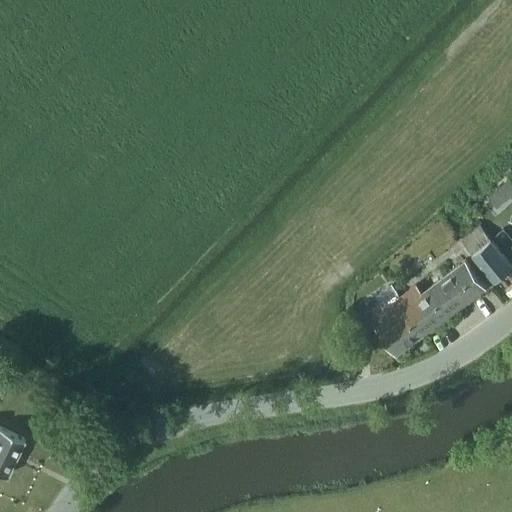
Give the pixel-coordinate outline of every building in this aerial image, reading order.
[(462,239),(494,280),(511,266),(511,264),(480,225),(462,239)] [(448,315),(465,302),(486,286),(466,259),(444,275),(427,288),(448,315)] [(402,308),(422,334),(443,319),(448,315),(427,288),(423,292),(416,283),(399,296),(405,306),(402,308)] [(405,306),(399,296),(384,307),(379,300),(365,311),(376,326),(376,327),(396,354),(422,334),(402,308),(405,306)] [(0,452),(14,459),(24,438),(0,426),(0,452)] [(0,473),(5,476),(14,459),(0,452),(0,473)]
